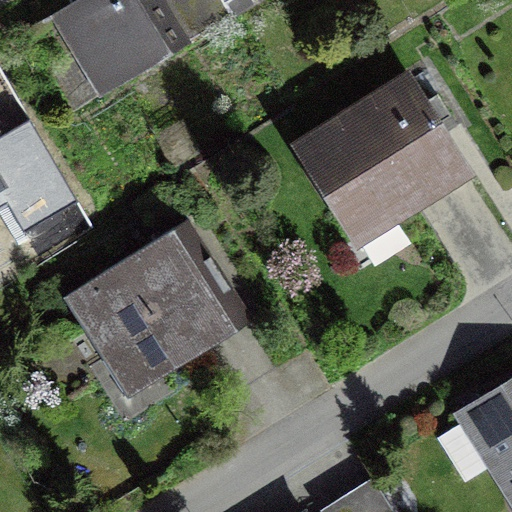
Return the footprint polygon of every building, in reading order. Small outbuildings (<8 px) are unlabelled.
[(223,0),(76,0),(56,12),(105,92),(190,41),(233,15),(223,0)] [(410,79),(300,148),(350,226),(407,190),(414,201),(467,168),(410,79)] [(0,214),(11,233),(47,212),(11,152),(0,157),(0,214)] [(174,228),(67,294),(110,365),(132,352),(150,382),(245,324),(211,267),(201,273),(174,228)] [(511,386),(444,428),(439,442),(460,475),(473,475),(497,460),(511,484),(511,386)] [(393,511),(377,485),(332,511),(393,511)]
